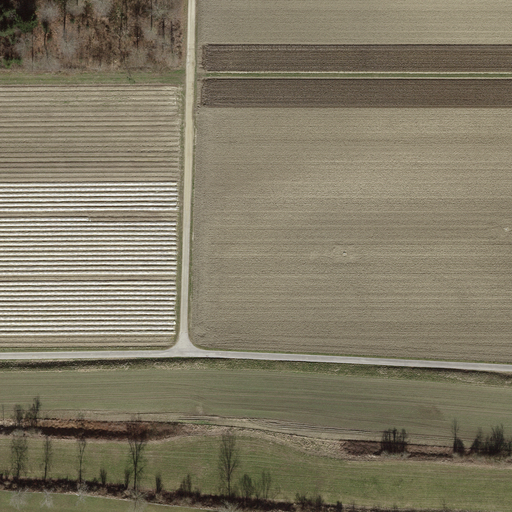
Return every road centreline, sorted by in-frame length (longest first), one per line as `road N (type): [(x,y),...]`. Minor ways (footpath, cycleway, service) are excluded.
road 1 (track): [(511,368),(183,352),(0,358)]
road 2 (track): [(192,0),(183,352)]
